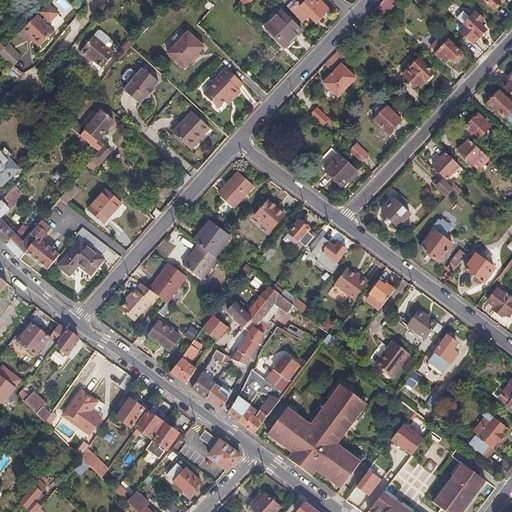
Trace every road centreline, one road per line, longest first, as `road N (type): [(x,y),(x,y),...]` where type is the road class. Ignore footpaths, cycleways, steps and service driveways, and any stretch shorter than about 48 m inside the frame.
road 1 (residential): [(511,40),(341,221)]
road 2 (residential): [(77,323),(237,142)]
road 3 (tertiary): [(256,453),(77,323)]
road 4 (residential): [(341,221),(511,348)]
road 5 (residential): [(237,142),(352,17)]
road 6 (residential): [(237,142),(341,221)]
